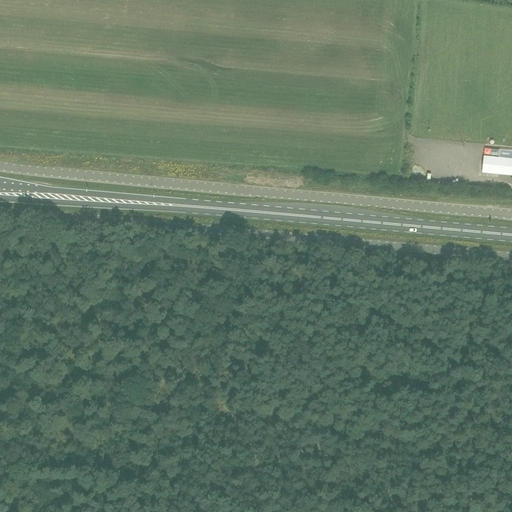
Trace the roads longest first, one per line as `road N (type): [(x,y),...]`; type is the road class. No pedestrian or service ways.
road 1 (unclassified): [(511,215),(0,168)]
road 2 (primary): [(511,235),(0,188)]
road 3 (unclassified): [(511,257),(0,210)]
